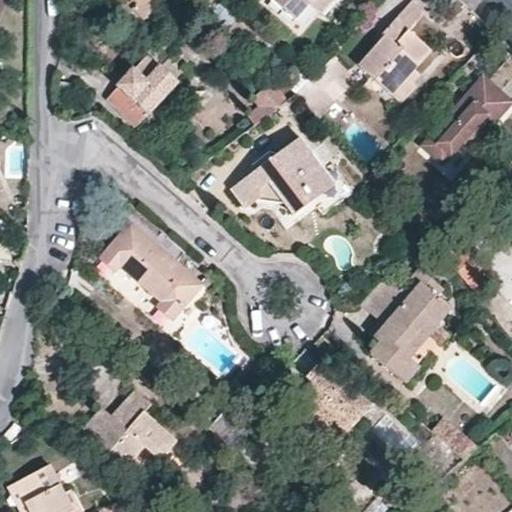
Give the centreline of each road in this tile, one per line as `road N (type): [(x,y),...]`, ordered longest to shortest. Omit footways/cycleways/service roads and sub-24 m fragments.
road 1 (residential): [(48,156),(105,158),(283,306)]
road 2 (residential): [(0,410),(50,258),(48,156)]
road 3 (residential): [(48,156),(47,0)]
